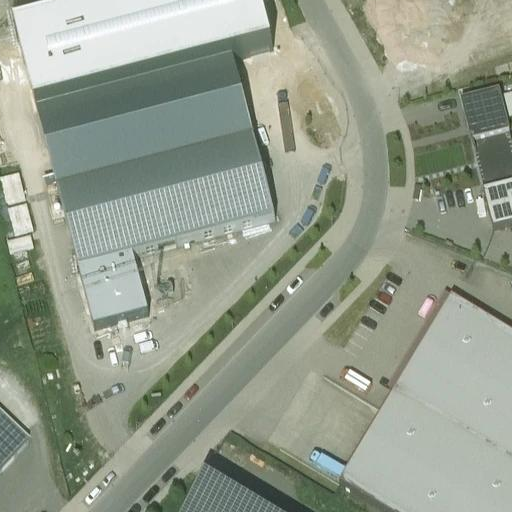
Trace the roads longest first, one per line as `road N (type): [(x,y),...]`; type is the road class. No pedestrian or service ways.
road 1 (unclassified): [(113,511),(350,262),(379,209)]
road 2 (unclassified): [(313,0),(364,104),(379,209)]
